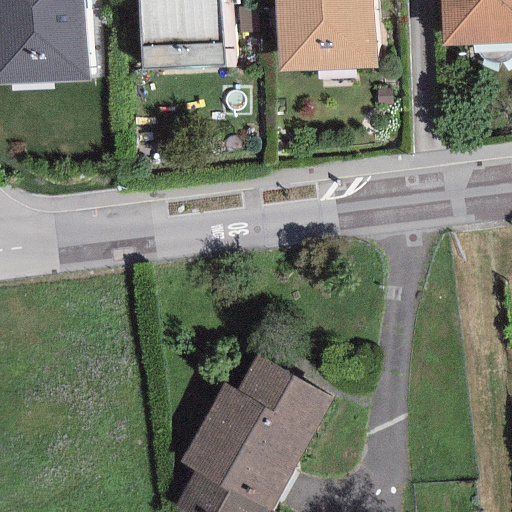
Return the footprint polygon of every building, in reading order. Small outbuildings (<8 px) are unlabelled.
[(81,0),(0,0),(0,84),(88,80),(81,0)] [(232,0),(137,0),(141,70),(235,66),(232,0)] [(370,0),(273,0),(278,72),(376,68),(370,0)] [(511,0),(439,0),(442,47),(475,45),(478,57),(485,63),(496,65),(506,62),(511,57),(511,0)] [(391,89),(377,90),(377,104),(391,103),(391,89)] [(269,511),(331,399),(254,357),(236,391),(223,383),(179,463),(193,472),(174,508),(181,511),(269,511)]
